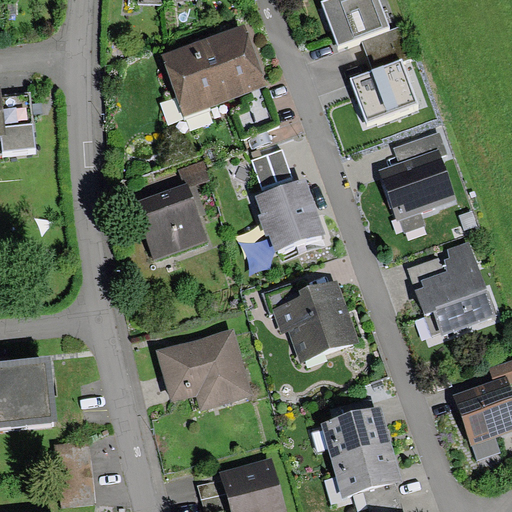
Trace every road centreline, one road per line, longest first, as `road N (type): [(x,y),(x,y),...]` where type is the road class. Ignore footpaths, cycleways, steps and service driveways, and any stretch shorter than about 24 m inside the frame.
road 1 (residential): [(454,511),(264,0)]
road 2 (residential): [(148,511),(87,225),(83,0)]
